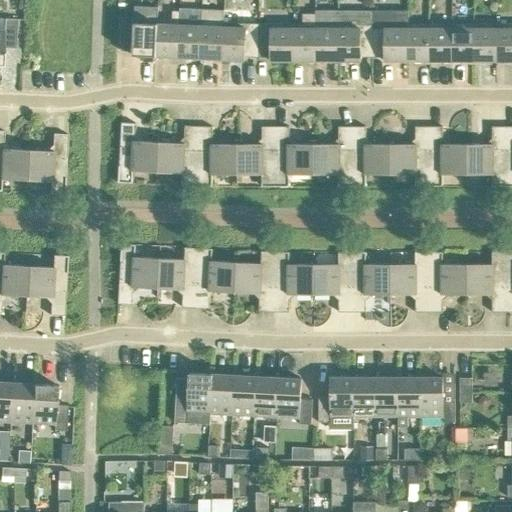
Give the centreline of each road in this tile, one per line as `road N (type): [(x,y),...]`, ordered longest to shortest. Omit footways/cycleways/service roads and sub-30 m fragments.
road 1 (residential): [(0,344),(74,345),(117,335),(511,342)]
road 2 (residential): [(511,98),(122,93),(74,102),(0,100)]
